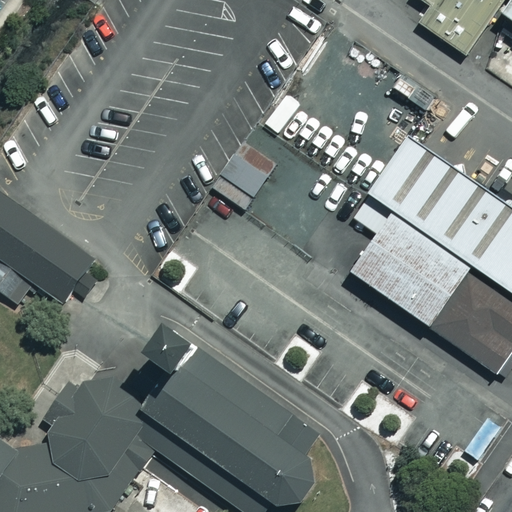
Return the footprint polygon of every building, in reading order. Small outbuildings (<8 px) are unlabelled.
[(416,19),(461,51),(491,8),(496,0),(417,0),(426,6),(416,19)] [(511,0),(496,0),(491,8),(511,21),(511,0)] [(511,208),(471,180),(406,136),(366,193),(390,209),(473,266),(511,292),(511,208)] [(272,160),(244,140),(213,189),(240,207),(272,160)] [(0,260),(64,306),(96,262),(100,257),(0,186),(0,260)] [(473,266),(390,209),(348,272),(430,329),(473,266)] [(511,292),(473,266),(430,329),(496,375),(511,351),(511,292)] [(144,442),(241,511),(261,511),(324,427),(181,325),(140,381),(172,404),(144,442)] [(14,443),(0,433),(0,511),(75,511),(99,506),(144,442),(77,393),(53,436),(14,443)]
